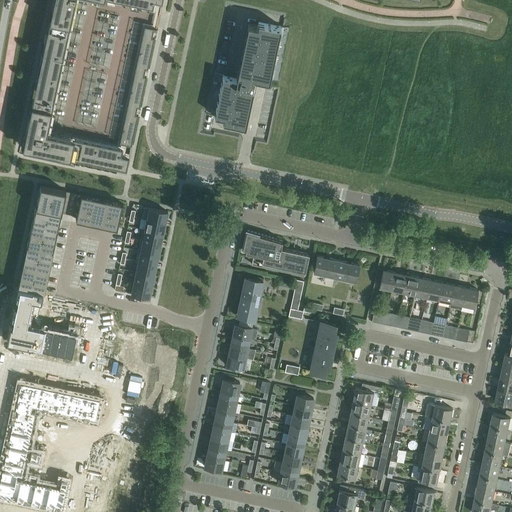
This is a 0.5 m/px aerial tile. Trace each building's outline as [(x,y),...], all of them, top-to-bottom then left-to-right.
[(53,0),(22,147),(126,169),(129,156),(121,154),(123,147),(46,131),(61,61),(74,0),(118,0),(152,7),(154,0),(161,2),(161,0),(53,0)] [(245,126),(255,77),(269,80),(280,26),(267,23),(258,21),(257,25),(248,23),(236,78),(222,75),(214,115),(224,117),(223,122),(245,126)] [(144,25),(119,142),(131,145),(137,114),(135,114),(137,105),(139,106),(146,75),(143,75),(145,67),(147,68),(154,37),(151,36),(153,28),(156,29),(156,28),(144,25)] [(19,285),(18,286),(44,292),(60,218),(61,212),(76,215),(76,219),(77,220),(77,217),(83,219),(83,221),(89,222),(90,220),(96,221),(95,224),(97,224),(97,222),(103,223),(103,225),(109,227),(110,224),(116,226),(115,228),(117,228),(122,203),(40,185),(40,186),(38,192),(37,199),(36,205),(35,207),(38,207),(37,213),(34,212),(33,219),(35,220),(34,226),(31,225),(31,226),(34,227),(32,233),(30,232),(28,239),(31,239),(30,246),(27,245),(27,246),(29,247),(28,253),(26,252),(24,259),(27,259),(25,265),(23,265),(23,266),(25,267),(24,273),(21,272),(20,279),(22,279),(21,285),(19,285)] [(144,207),(141,218),(165,223),(167,212),(144,207)] [(142,228),(142,229),(163,233),(165,223),(141,218),(146,219),(144,229),(142,228)] [(161,244),(163,233),(142,229),(140,239),(161,244)] [(261,262),(301,271),(305,272),(309,253),(281,247),(282,240),(246,230),(242,247),(246,248),(245,252),(263,255),(261,262)] [(158,254),(161,244),(140,239),(137,250),(158,254)] [(135,260),(156,265),(158,254),(137,250),(135,260)] [(359,264),(317,255),(313,272),(356,281),(359,264)] [(156,265),(135,260),(135,261),(137,262),(135,272),(154,275),(156,265)] [(391,289),(395,272),(383,269),(379,287),(391,289)] [(152,286),(154,275),(135,272),(133,282),(152,286)] [(395,272),(391,289),(403,292),(406,274),(395,272)] [(406,274),(403,292),(414,294),(418,277),(406,274)] [(237,315),(254,319),(263,280),(245,277),(237,315)] [(418,277),(414,294),(426,297),(430,279),(418,277)] [(296,280),(290,308),(297,309),(303,281),(296,279),(296,280)] [(430,279),(426,297),(438,299),(442,282),(430,279)] [(279,280),(278,286),(290,288),(291,282),(279,280)] [(149,297),(152,286),(133,282),(131,293),(149,297)] [(442,282),(438,299),(450,302),(454,284),(442,282)] [(465,287),(454,284),(450,302),(449,307),(461,309),(462,304),(465,287)] [(10,325),(7,341),(8,341),(7,343),(14,344),(15,342),(28,345),(27,347),(33,348),(33,346),(50,350),(49,352),(55,353),(55,351),(64,353),(64,355),(69,356),(70,354),(71,355),(76,335),(27,324),(28,316),(37,318),(43,291),(18,286),(16,298),(14,298),(12,305),(14,306),(12,318),(10,318),(8,325),(10,325)] [(478,289),(465,287),(462,304),(474,307),(478,289)] [(313,302),(311,308),(321,310),(323,304),(313,302)] [(180,304),(179,314),(190,314),(190,304),(180,304)] [(334,307),(333,312),(342,315),(344,309),(334,307)] [(301,318),(303,310),(297,309),(290,308),(288,315),(301,318)] [(374,309),(372,321),(378,322),(380,311),(374,309)] [(392,313),(389,325),(395,326),(398,314),(392,313)] [(395,326),(402,327),(404,316),(398,314),(395,326)] [(415,318),(413,330),(419,331),(421,319),(415,318)] [(419,331),(425,332),(428,321),(421,319),(419,331)] [(321,320),(310,370),(325,373),(326,367),(328,367),(336,332),(334,331),(335,323),(321,320)] [(185,332),(187,324),(176,321),(175,329),(185,332)] [(439,323),(436,335),(442,336),(445,324),(439,323)] [(235,324),(233,334),(249,338),(255,339),(257,328),(251,327),(238,324),(235,324)] [(442,336),(449,338),(451,326),(445,324),(442,336)] [(275,327),(273,336),(276,337),(279,338),(281,328),(275,327)] [(463,328),(460,340),(466,341),(469,330),(463,328)] [(469,330),(466,341),(472,343),(472,342),(475,331),(469,330)] [(233,334),(231,344),(247,348),(249,338),(233,334)] [(231,344),(229,354),(245,357),(251,359),(253,359),(255,349),(247,348),(231,344)] [(511,354),(508,353),(505,353),(503,364),(511,366),(511,354)] [(229,354),(226,364),(243,368),(245,357),(229,354)] [(298,374),(299,366),(286,363),(285,371),(298,374)] [(511,378),(511,366),(503,364),(500,376),(511,378)] [(511,391),(511,378),(500,376),(498,388),(511,391)] [(237,393),(239,382),(223,379),(221,389),(237,393)] [(0,495),(23,500),(22,502),(30,504),(30,502),(39,504),(39,506),(44,507),(45,505),(54,507),(54,509),(59,510),(59,508),(61,508),(67,480),(60,478),(59,487),(16,478),(17,472),(22,473),(35,412),(36,406),(42,407),(42,410),(47,411),(47,409),(54,410),(54,413),(58,414),(59,411),(72,414),(71,417),(76,418),(77,415),(83,416),(83,419),(88,420),(88,417),(100,420),(104,400),(20,382),(20,383),(18,382),(17,390),(18,390),(15,408),(13,408),(11,415),(13,415),(13,417),(11,416),(10,422),(12,422),(8,438),(6,438),(5,443),(7,444),(6,446),(4,445),(3,451),(5,452),(3,461),(1,460),(0,466),(0,467),(2,468),(0,476),(0,495)] [(361,388),(373,391),(380,393),(382,386),(362,382),(361,388)] [(352,400),(370,404),(372,391),(373,392),(373,391),(361,388),(354,387),(355,388),(352,400)] [(511,403),(511,391),(498,388),(495,400),(511,403)] [(235,403),(237,393),(221,389),(219,399),(235,403)] [(311,408),(313,398),(297,394),(295,405),(311,408)] [(235,403),(219,399),(217,408),(233,412),(235,403)] [(350,412),(367,416),(370,404),(352,400),(350,412)] [(432,417),(449,421),(451,409),(452,409),(452,408),(428,403),(425,416),(432,417)] [(124,404),(122,415),(141,419),(143,408),(124,404)] [(311,408),(295,405),(293,415),(309,418),(311,408)] [(231,421),(233,412),(217,408),(215,418),(231,421)] [(388,416),(395,417),(396,409),(390,408),(388,416)] [(367,416),(350,412),(347,425),(364,429),(367,416)] [(490,425),(507,429),(510,416),(511,416),(492,412),(492,413),(493,413),(490,425)] [(122,415),(120,426),(138,430),(141,419),(122,415)] [(307,428),(309,418),(293,415),(291,424),(307,428)] [(432,417),(429,429),(446,433),(449,421),(432,417)] [(229,431),(231,421),(215,418),(213,427),(229,431)] [(386,429),(392,430),(394,422),(387,421),(386,429)] [(305,437),(307,428),(291,424),(289,434),(305,437)] [(370,430),(364,429),(347,425),(344,437),(362,441),(367,442),(370,430)] [(490,425),(488,437),(505,441),(507,429),(490,425)] [(120,426),(117,436),(136,440),(138,430),(120,426)] [(227,440),(229,431),(213,427),(211,437),(227,440)] [(426,442),(443,445),(446,433),(429,429),(425,428),(422,441),(426,442)] [(303,447),(305,437),(289,434),(287,443),(303,447)] [(117,436),(115,447),(134,451),(136,440),(117,436)] [(225,450),(227,440),(211,437),(209,446),(225,450)] [(344,437),(342,450),(359,453),(362,441),(344,437)] [(505,441),(488,437),(485,449),(502,453),(508,454),(511,442),(505,441)] [(426,442),(424,454),(441,458),(443,445),(426,442)] [(301,456),(303,447),(287,443),(285,452),(301,456)] [(223,459),(225,450),(209,446),(207,456),(223,459)] [(115,447),(113,458),(132,462),(134,451),(115,447)] [(485,449),(482,462),(499,466),(502,453),(485,449)] [(31,450),(29,459),(39,461),(41,452),(31,450)] [(364,454),(359,453),(342,450),(339,462),(356,466),(361,467),(364,454)] [(299,465),(301,456),(285,452),(283,462),(299,465)] [(417,466),(421,467),(438,470),(441,458),(424,454),(420,453),(417,466)] [(221,470),(223,459),(207,456),(204,466),(221,470)] [(297,475),(299,465),(283,462),(280,472),(297,475)] [(336,474),(335,475),(354,479),(354,478),(356,466),(339,462),(336,474)] [(482,462),(480,474),(497,478),(499,466),(482,462)] [(111,464),(109,475),(128,479),(130,468),(111,464)] [(418,478),(417,479),(436,483),(436,482),(435,482),(438,470),(421,467),(418,478)] [(294,486),(297,475),(280,472),(278,482),(294,486)] [(480,474),(477,487),(494,490),(497,478),(480,474)] [(109,475),(107,486),(126,490),(128,479),(109,475)] [(387,494),(395,496),(398,482),(390,481),(387,494)] [(339,490),(336,502),(354,506),(356,496),(363,498),(365,489),(342,484),(341,490),(338,489),(338,490),(339,490)] [(107,486),(104,497),(123,501),(126,490),(107,486)] [(414,499),(431,503),(433,491),(434,491),(416,486),(416,487),(414,499)] [(477,487),(475,499),(492,503),(494,490),(477,487)] [(104,497),(102,507),(121,511),(123,501),(104,497)] [(411,511),(428,511),(431,503),(414,499),(411,511)] [(492,503),(475,499),(472,511),(471,511),(472,511),(489,511),(490,509),(495,510),(497,504),(492,503)] [(334,511),(352,511),(354,506),(336,502),(334,511)] [(502,511),(509,511),(510,504),(504,503),(502,511)]
